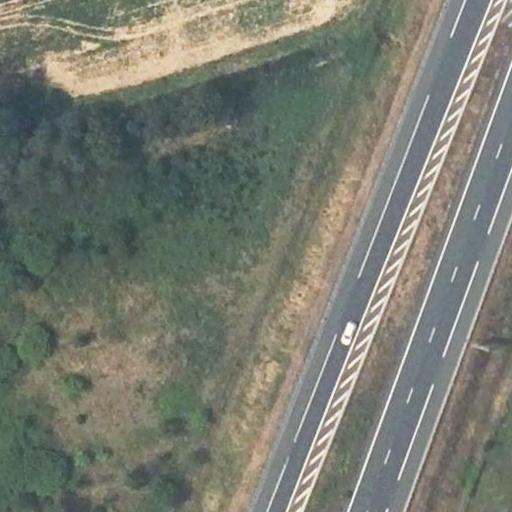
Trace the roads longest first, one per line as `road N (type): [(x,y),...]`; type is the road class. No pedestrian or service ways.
road 1 (motorway): [(478,0),(276,511)]
road 2 (motorway): [(370,511),(511,123)]
